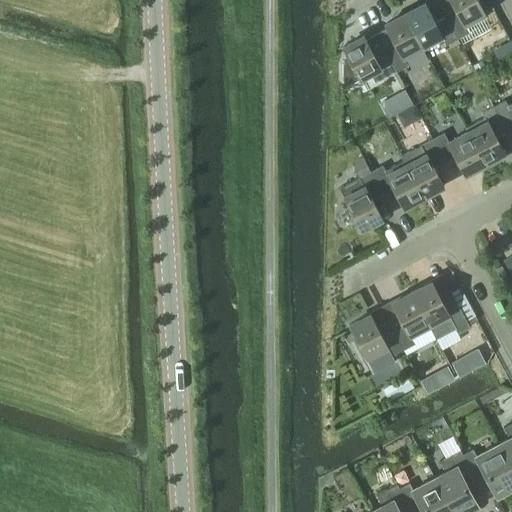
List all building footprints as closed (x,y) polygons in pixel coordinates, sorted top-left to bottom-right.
[(450,0),(456,10),(446,16),(457,38),(469,32),(466,27),(486,17),(477,0),(450,0)] [(425,2),(405,13),(424,50),(443,39),(446,45),(457,38),(446,16),(435,22),(425,4),(426,3),(425,2)] [(395,43),(384,49),(396,71),(408,65),(405,60),(424,50),(405,13),(384,24),(385,25),(386,25),(395,43)] [(385,77),(396,71),(384,49),(373,54),(364,36),(365,36),(364,35),(343,46),(350,60),(342,65),(342,77),(345,86),(380,68),(385,77)] [(472,65),(475,72),(485,67),(482,60),(472,65)] [(505,100),(493,106),(505,128),(511,124),(511,102),(507,105),(505,100)] [(484,117),(465,127),(485,163),(505,152),(505,151),(504,152),(494,134),(505,128),(493,106),(482,112),(484,117)] [(444,132),(432,138),(444,160),(454,155),(464,173),(463,173),(464,174),(485,163),(465,127),(464,127),(467,132),(448,141),(444,132)] [(405,159),(403,160),(423,196),(444,185),(443,184),(442,184),(433,166),(444,160),(432,138),(420,144),(425,154),(407,163),(405,159)] [(382,165),(371,171),(382,193),(393,188),(403,206),(402,206),(403,207),(423,196),(403,160),(385,170),(382,165)] [(372,199),(382,193),(371,171),(359,177),(364,186),(344,197),(361,229),(382,218),(382,216),(381,217),(372,199)] [(432,281),(411,292),(431,328),(435,337),(454,327),(457,332),(469,326),(452,294),(441,300),(432,282),(433,282),(432,281)] [(402,321),(391,327),(403,349),(414,343),(412,338),(431,328),(411,292),(391,303),(391,304),(392,303),(402,321)] [(391,355),(403,349),(391,327),(380,333),(371,315),(371,314),(371,313),(349,325),(369,361),(389,350),(391,355)] [(462,356),(452,362),(459,376),(485,362),(478,348),(462,356)] [(447,366),(421,380),(427,392),(454,378),(447,366)] [(397,388),(401,395),(413,388),(410,381),(397,388)] [(509,438),(500,442),(511,465),(511,422),(503,427),(509,438)] [(497,495),(511,486),(511,465),(500,442),(476,455),(473,448),(462,453),(477,481),(477,480),(474,475),(475,474),(474,474),(482,469),(483,470),(484,470),(497,495)] [(445,471),(436,476),(455,511),(472,511),(476,510),(474,507),(477,506),(464,480),(464,479),(472,475),(473,476),(473,475),(476,481),(477,481),(462,453),(460,449),(440,460),(445,471)] [(424,511),(455,511),(436,476),(413,489),(409,482),(399,487),(411,511),(412,511),(411,508),(411,507),(419,503),(419,504),(420,503),(424,511)] [(373,510),(373,511),(401,511),(409,508),(409,509),(410,511),(411,511),(399,487),(397,483),(376,494),(382,505),(373,510)]
